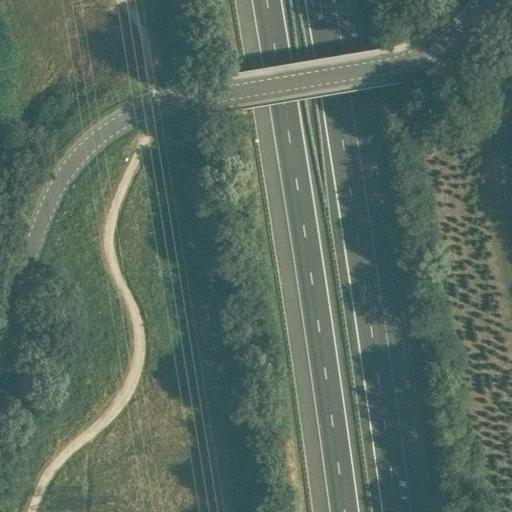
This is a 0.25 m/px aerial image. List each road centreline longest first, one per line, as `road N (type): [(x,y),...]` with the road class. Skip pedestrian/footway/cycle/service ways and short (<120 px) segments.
road 1 (tertiary): [(0,348),(47,203),(100,134),(155,106),(417,58),(469,23),(487,0)]
road 2 (motorway): [(396,511),(323,0)]
road 3 (motorway): [(272,0),(344,511)]
